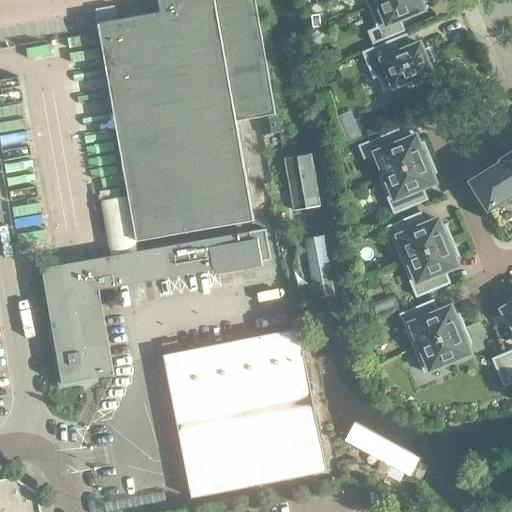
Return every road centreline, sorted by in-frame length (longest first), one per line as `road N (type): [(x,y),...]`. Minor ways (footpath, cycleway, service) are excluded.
road 1 (unknown): [(68,468),(127,433),(141,322),(265,296)]
road 2 (unknown): [(0,57),(33,60),(54,87),(69,177),(59,228),(3,273)]
road 3 (unclassified): [(32,444),(0,254)]
road 4 (residential): [(500,259),(485,248),(429,117)]
